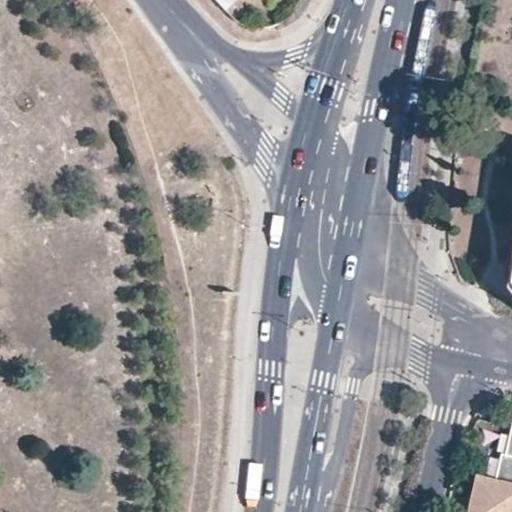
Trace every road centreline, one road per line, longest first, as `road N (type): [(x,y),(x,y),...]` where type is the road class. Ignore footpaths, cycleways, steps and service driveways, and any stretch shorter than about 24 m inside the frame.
road 1 (primary): [(300,205),(278,293),(256,511)]
road 2 (residential): [(160,0),(300,205)]
road 3 (primary): [(355,215),(401,0)]
road 4 (primary): [(305,511),(338,315)]
road 5 (residential): [(306,511),(337,471),(355,385),(386,343)]
road 6 (residential): [(462,361),(424,511)]
road 7 (residential): [(472,318),(409,279),(347,263)]
road 8 (primary): [(300,205),(316,303),(338,315)]
